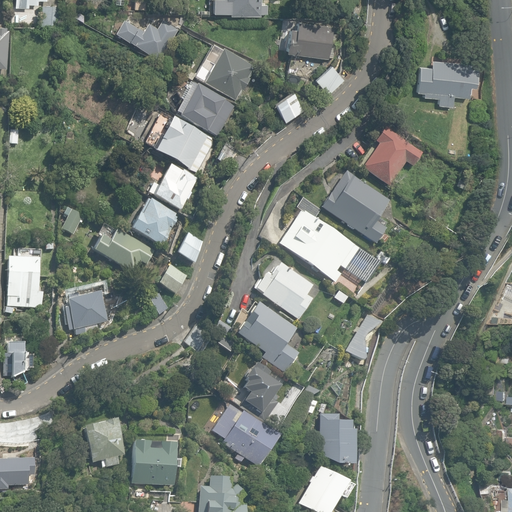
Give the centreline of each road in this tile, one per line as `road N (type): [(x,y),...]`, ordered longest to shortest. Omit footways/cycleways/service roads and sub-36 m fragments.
road 1 (residential): [(380,0),(369,75),(347,102),(246,179),(187,316),(104,353),(32,400),(0,407)]
road 2 (tertiary): [(439,317),(483,258),(505,194),(498,0)]
road 3 (residential): [(439,317),(397,340),(386,360),(368,511)]
road 4 (tertiary): [(446,511),(411,411),(439,317)]
